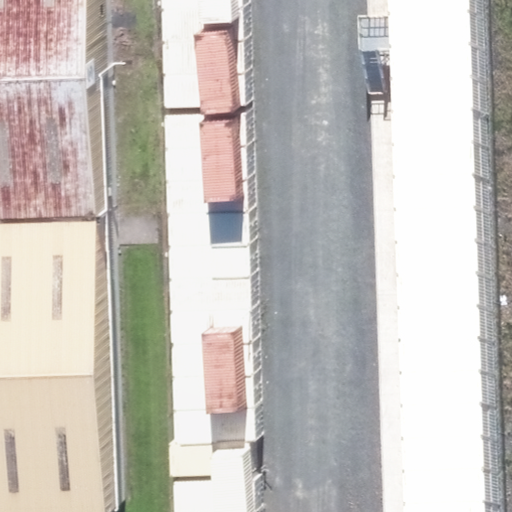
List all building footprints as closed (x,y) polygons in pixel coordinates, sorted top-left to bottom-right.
[(0,0),(0,216),(101,214),(95,0),(0,0)] [(256,0),(171,0),(173,99),(258,98),(256,0)] [(263,108),(179,108),(181,433),(266,432),(263,108)] [(108,511),(101,214),(0,216),(0,511),(108,511)] [(461,511),(461,417),(383,418),(383,511),(461,511)] [(267,473),(185,472),(185,507),(266,508),(267,473)]
